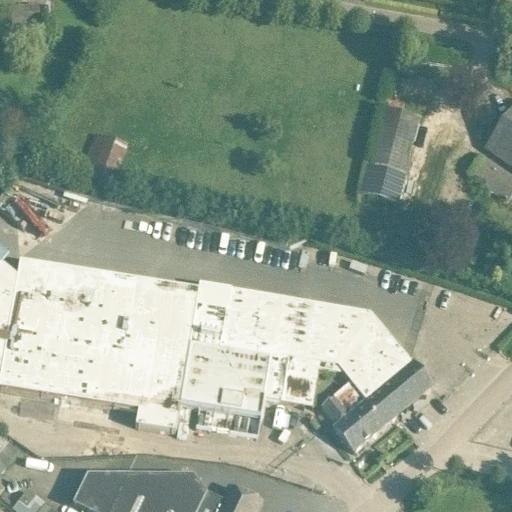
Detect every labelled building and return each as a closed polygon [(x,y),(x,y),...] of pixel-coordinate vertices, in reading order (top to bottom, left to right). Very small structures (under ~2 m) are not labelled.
[(419,120),(383,111),(378,110),(358,196),(398,206),(414,140),(419,120)] [(511,111),(485,151),(511,170),(511,111)] [(436,124),(406,248),(427,253),(457,129),(436,124)] [(115,188),(127,143),(95,134),(83,180),(115,188)] [(511,199),(511,178),(481,157),(466,178),(507,206),(511,199)] [(0,393),(138,415),(135,431),(175,437),(175,441),(186,442),(188,431),(199,433),(257,443),(260,425),(260,423),(264,403),(312,411),(315,391),(318,373),(339,376),(341,375),(350,385),(336,397),(321,410),(337,429),(333,432),(354,456),(395,422),(433,391),(420,376),(412,366),(411,366),(370,318),(345,313),(199,287),(195,309),(37,284),(18,281),(17,280),(5,271),(1,268),(0,269),(0,393)] [(0,483),(0,484),(21,450),(0,438),(0,483)] [(127,481),(87,479),(73,509),(79,511),(258,511),(262,506),(229,490),(222,503),(207,495),(193,477),(127,481)] [(50,511),(49,511),(40,511),(44,506),(35,499),(27,509),(19,503),(11,511),(50,511)]
